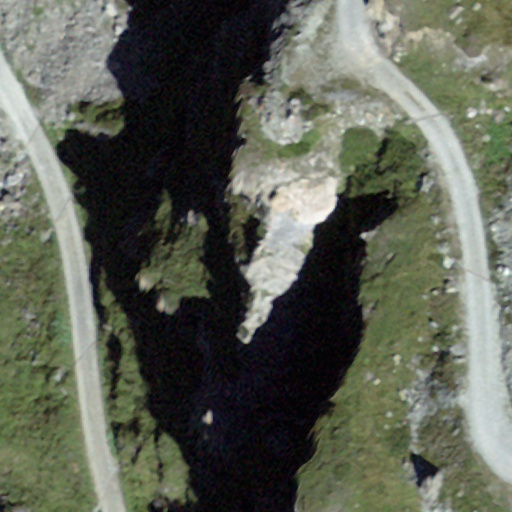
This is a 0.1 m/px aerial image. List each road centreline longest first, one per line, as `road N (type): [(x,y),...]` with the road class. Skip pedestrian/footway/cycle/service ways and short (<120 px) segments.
road 1 (track): [(511,460),(494,444),(485,402),(477,275),(460,181),(427,117),(354,46),(356,0)]
road 2 (track): [(0,77),(56,185),(119,511)]
